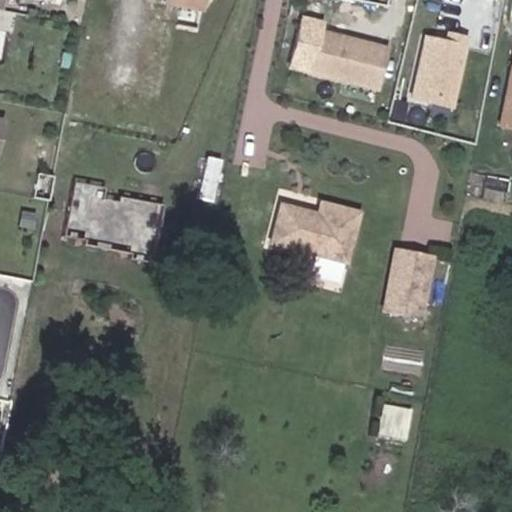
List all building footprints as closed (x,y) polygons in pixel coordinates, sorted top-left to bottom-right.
[(201,0),(158,0),(158,3),(199,12),(201,0)] [(369,89),(378,49),(312,33),(302,72),(369,89)] [(447,109),(463,40),(446,36),(444,44),(423,39),(409,100),(447,109)] [(511,43),(511,44),(496,122),(511,125),(511,43)] [(215,199),(221,158),(203,155),(197,197),(215,199)] [(141,270),(153,212),(107,202),(106,207),(92,204),(94,193),(62,187),(51,241),(72,245),(71,250),(118,260),(117,265),(141,270)] [(306,218),(308,209),(278,203),(269,240),(343,258),(354,210),(320,202),(317,211),(315,220),(306,218)] [(317,211),(308,209),(306,218),(315,220),(317,211)] [(21,230),(24,216),(9,213),(7,227),(21,230)] [(428,257),(391,248),(377,307),(413,316),(428,257)] [(395,422),(407,423),(409,406),(381,404),(380,411),(396,412),(395,422)]
